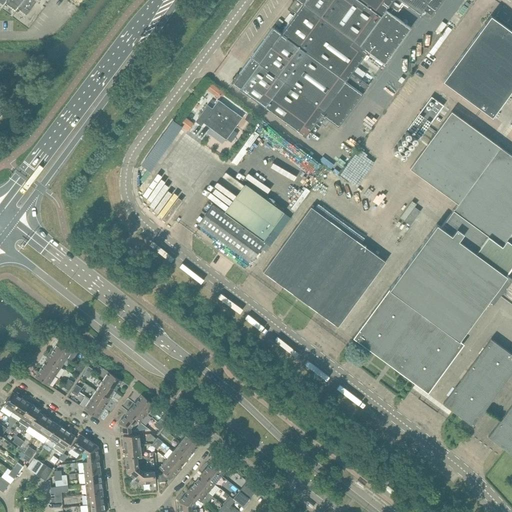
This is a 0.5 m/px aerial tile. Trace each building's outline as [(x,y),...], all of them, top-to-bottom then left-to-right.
[(18,9),(26,15),(37,0),(0,0),(0,2),(3,5),(6,1),(7,2),(6,3),(15,10),(18,6),(19,7),(18,9)] [(294,0),(287,10),(292,13),(294,11),(296,12),(289,21),(364,75),(365,73),(356,66),(367,51),(384,64),(410,28),(385,10),(392,0),(400,0),(420,14),(424,9),(431,15),(442,0),(294,0)] [(491,15),(443,81),(492,117),(511,89),(511,30),(511,29),(511,27),(507,24),(505,26),(491,15)] [(273,27),(231,83),(240,89),(304,137),(310,130),(314,133),(319,126),(315,123),(317,121),(325,127),(330,121),(338,126),(368,85),(360,79),(364,75),(289,21),(281,33),(273,27)] [(207,107),(195,123),(201,128),(204,123),(226,140),(242,118),(218,100),(211,110),(207,107)] [(511,155),(451,111),(409,168),(458,204),(453,210),(447,219),(480,243),(481,244),(487,235),(502,246),(507,239),(511,243),(511,155)] [(250,112),(246,118),(252,122),(256,117),(250,112)] [(254,131),(232,162),(237,165),(259,135),(254,131)] [(248,179),(245,183),(265,198),(268,194),(248,179)] [(245,183),(224,212),(263,240),(283,212),(265,198),(245,183)] [(204,216),(198,224),(251,263),(257,255),(265,243),(213,205),(204,216)] [(269,264),(263,272),(300,299),(348,234),(311,206),(269,264)] [(359,330),(353,338),(390,365),(480,243),(447,219),(441,227),(437,224),(359,330)] [(348,234),(300,299),(338,327),(344,319),(385,261),(348,234)] [(481,244),(390,365),(428,393),(464,344),(458,340),(511,267),(511,243),(507,239),(502,246),(487,235),(481,244)] [(449,396),(443,404),(453,411),(473,426),(479,418),(511,371),(511,354),(491,338),(449,396)] [(60,340),(53,349),(67,358),(73,349),(60,340)] [(53,349),(47,358),(61,367),(67,358),(53,349)] [(47,358),(41,367),(55,376),(61,367),(47,358)] [(55,376),(41,367),(35,376),(49,385),(55,376)] [(108,372),(102,381),(115,390),(122,381),(108,372)] [(102,381),(96,390),(110,399),(115,390),(102,381)] [(96,390),(90,399),(103,408),(110,399),(96,390)] [(3,405),(13,412),(22,398),(12,392),(3,405)] [(142,395),(135,403),(147,414),(154,405),(142,395)] [(13,412),(22,418),(31,404),(22,398),(13,412)] [(103,408),(90,399),(84,409),(97,418),(103,408)] [(135,403),(128,412),(137,419),(136,419),(140,423),(147,414),(135,403)] [(22,418),(19,422),(28,427),(29,425),(30,423),(31,423),(38,412),(39,412),(40,410),(31,404),(22,418)] [(511,404),(488,437),(506,450),(511,454),(511,404)] [(29,425),(38,431),(47,418),(39,412),(38,412),(31,423),(30,423),(29,425)] [(137,419),(128,412),(119,423),(120,432),(131,431),(130,427),(136,419),(137,419)] [(161,418),(158,422),(163,426),(166,423),(170,418),(164,414),(161,418)] [(38,431),(47,437),(56,424),(47,418),(38,431)] [(163,426),(158,422),(155,426),(160,430),(163,426)] [(45,442),(54,447),(65,430),(56,424),(47,437),(45,442)] [(167,425),(164,429),(170,433),(173,430),(167,425)] [(170,433),(164,429),(161,433),(167,437),(170,433)] [(65,430),(54,447),(63,454),(66,450),(75,436),(65,430)] [(187,433),(180,442),(192,452),(200,444),(187,433)] [(80,454),(84,449),(83,449),(89,440),(80,434),(71,448),(80,454)] [(123,436),(124,447),(140,446),(139,435),(123,436)] [(157,437),(154,441),(160,445),(163,442),(157,437)] [(86,451),(87,461),(87,462),(99,460),(97,446),(89,440),(83,449),(84,449),(86,451)] [(160,445),(154,441),(151,445),(157,449),(160,445)] [(180,442),(173,450),(186,461),(192,452),(180,442)] [(29,446),(24,453),(25,454),(31,458),(34,454),(33,454),(35,451),(29,446)] [(124,447),(125,458),(137,457),(142,457),(140,446),(124,447)] [(173,450),(166,459),(179,469),(186,461),(173,450)] [(127,473),(134,478),(141,470),(138,467),(137,457),(125,458),(127,473)] [(216,457),(208,465),(221,476),(228,467),(216,457)] [(179,469),(166,459),(159,468),(164,471),(161,475),(157,475),(158,482),(165,481),(169,476),(172,478),(179,469)] [(30,470),(36,474),(43,463),(39,461),(37,460),(30,470)] [(83,462),(84,473),(100,471),(99,460),(87,462),(87,461),(83,462)] [(43,463),(36,474),(45,480),(52,470),(43,463)] [(208,465),(202,474),(214,484),(221,476),(208,465)] [(141,470),(134,478),(141,484),(156,482),(154,471),(144,472),(141,470)] [(84,473),(85,484),(101,482),(100,471),(84,473)] [(202,474),(195,482),(208,492),(214,484),(202,474)] [(4,479),(0,484),(0,490),(3,492),(10,483),(4,479)] [(85,484),(86,494),(102,493),(101,482),(85,484)] [(195,482),(188,490),(197,498),(200,501),(201,501),(206,504),(212,496),(208,492),(195,482)] [(243,487),(240,491),(241,491),(244,494),(250,498),(253,495),(257,489),(247,482),(243,487)] [(179,502),(180,511),(191,510),(191,509),(191,506),(197,498),(188,490),(179,502)] [(240,490),(233,499),(243,507),(247,502),(250,498),(244,494),(241,491),(240,491),(240,490)] [(86,494),(87,505),(103,503),(102,493),(86,494)] [(104,511),(103,503),(87,505),(87,511),(104,511)]
